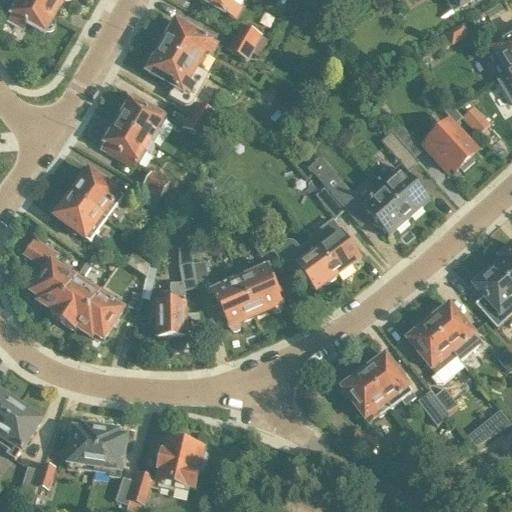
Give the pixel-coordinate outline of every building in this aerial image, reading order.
[(53,21),(58,11),(38,0),(5,0),(0,9),(0,11),(12,18),(11,21),(25,29),(27,26),(44,36),(46,33),(49,33),(52,33),(54,31),(55,30),(56,26),(55,24),(53,21)] [(38,0),(58,11),(64,1),(67,2),(71,1),(71,0),(38,0)] [(232,5),(235,0),(197,0),(233,20),(239,9),(232,5)] [(445,0),(454,14),(477,0),(445,0)] [(486,15),(490,21),(504,12),(500,6),(486,15)] [(176,24),(170,35),(166,34),(158,48),(199,72),(207,57),(211,59),(217,48),(176,24)] [(464,25),(438,40),(444,51),(470,35),(464,25)] [(242,27),(235,41),(254,51),(262,38),(242,27)] [(499,82),(511,74),(511,37),(483,56),(499,82)] [(262,38),(254,51),(262,56),(270,42),(262,38)] [(254,51),(235,41),(229,52),(247,63),(251,57),(254,51)] [(199,72),(158,48),(151,61),(154,62),(148,74),(189,98),(195,87),(192,85),(199,72)] [(259,62),(262,56),(254,51),(251,57),(259,62)] [(511,74),(499,82),(508,97),(511,94),(511,74)] [(122,113),(124,116),(119,126),(158,149),(165,138),(160,135),(167,123),(133,103),(131,106),(127,105),(122,113)] [(191,118),(210,129),(217,116),(198,105),(191,118)] [(474,109),(463,120),(479,138),(490,127),(474,109)] [(210,129),(191,118),(183,131),(203,142),(210,129)] [(119,126),(113,136),(109,136),(105,143),(107,146),(106,148),(140,169),(148,156),(153,158),(158,149),(119,126)] [(391,136),(398,144),(413,161),(423,152),(400,126),(391,136)] [(474,165),(471,161),(477,155),(450,126),(425,149),(448,174),(452,171),(456,175),(461,171),(464,174),(474,165)] [(398,144),(391,136),(382,144),(408,173),(417,165),(413,161),(398,144)] [(325,190),(330,195),(342,185),(321,161),(309,171),(325,190)] [(384,194),(409,222),(430,203),(422,194),(426,191),(413,176),(409,180),(401,171),(380,189),(384,194)] [(89,173),(81,185),(77,182),(70,193),(104,217),(120,195),(89,173)] [(143,188),(162,198),(169,186),(151,175),(143,188)] [(194,193),(207,201),(217,186),(205,178),(194,193)] [(162,198),(143,188),(136,200),(154,211),(162,198)] [(336,221),(345,213),(330,195),(325,190),(316,198),(336,221)] [(104,217),(70,193),(60,206),(63,208),(55,219),(86,242),(104,217)] [(389,240),(409,222),(384,194),(364,212),(389,240)] [(318,253),(336,279),(361,261),(333,223),(323,231),(332,243),(319,252),(318,253)] [(272,253),(261,235),(250,242),(261,260),(272,253)] [(54,315),(76,281),(78,277),(55,262),(59,257),(35,241),(24,257),(47,272),(32,295),(41,301),(39,305),(53,314),(54,315)] [(315,295),(336,279),(318,253),(319,252),(312,243),(301,251),(296,245),(296,244),(294,243),(292,242),(291,242),(289,241),(287,241),(285,242),(284,242),(282,244),(280,242),(270,249),(292,281),(301,275),(315,295)] [(511,290),(511,247),(499,259),(502,263),(494,270),(511,290)] [(182,285),(170,285),(170,290),(169,295),(158,295),(157,300),(157,305),(158,342),(172,341),(172,343),(173,345),(175,347),(178,348),(181,347),(184,345),(185,343),(185,341),(186,341),(186,304),(185,294),(198,292),(197,286),(193,266),(190,249),(179,254),(179,268),(182,285)] [(134,272),(145,280),(147,281),(150,268),(134,256),(126,266),(134,272)] [(193,266),(197,286),(209,284),(206,264),(193,266)] [(253,311),(256,319),(272,312),(274,314),(277,315),(278,315),(281,314),(282,311),(281,308),(277,297),(279,296),(266,266),(238,279),(253,311)] [(85,267),(80,276),(86,279),(91,271),(85,267)] [(150,268),(147,281),(145,280),(142,296),(143,296),(142,300),(150,302),(156,269),(150,268)] [(501,318),(511,308),(511,290),(494,270),(486,277),(483,274),(472,283),(475,287),(474,289),(501,318)] [(256,319),(253,311),(238,279),(210,291),(223,320),(225,319),(230,330),(232,333),(235,334),(240,332),(240,331),(241,329),(240,326),(256,319)] [(100,297),(76,281),(54,315),(53,314),(51,318),(76,334),(78,331),(100,297)] [(140,312),(142,300),(143,296),(142,296),(133,294),(130,309),(140,312)] [(124,312),(100,297),(78,331),(92,340),(94,337),(104,343),(124,312)] [(450,308),(439,316),(437,314),(426,322),(460,363),(481,346),(450,308)] [(460,363),(426,322),(414,332),(417,335),(408,342),(435,376),(430,380),(435,387),(443,387),(465,369),(460,363)] [(510,375),(511,373),(511,358),(506,352),(497,360),(510,375)] [(386,358),(376,366),(373,363),(360,372),(386,407),(387,406),(398,398),(405,408),(416,400),(386,358)] [(386,407),(360,372),(349,380),(352,383),(342,391),(343,392),(340,394),(345,401),(348,399),(369,427),(391,411),(387,406),(386,407)] [(444,391),(435,399),(447,415),(458,408),(444,391)] [(431,394),(419,404),(437,429),(450,418),(447,415),(435,399),(431,394)] [(0,436),(20,406),(12,400),(9,401),(0,395),(0,436)] [(32,413),(20,406),(0,436),(0,438),(12,447),(6,456),(15,462),(42,423),(32,417),(32,413)] [(68,466),(96,470),(102,431),(83,428),(83,432),(74,431),(68,466)] [(119,434),(102,431),(96,470),(121,474),(127,439),(118,438),(119,434)] [(358,432),(352,445),(373,456),(379,443),(358,432)] [(481,432),(470,440),(476,448),(488,441),(481,432)] [(166,442),(156,483),(159,483),(157,491),(174,495),(175,487),(194,492),(199,474),(204,472),(208,457),(204,453),(204,451),(166,442)] [(44,466),(41,475),(37,490),(38,490),(49,494),(56,470),(44,466)] [(41,475),(29,471),(23,492),(36,495),(38,490),(37,490),(41,475)] [(138,476),(136,485),(130,503),(142,506),(144,507),(152,481),(138,476)] [(116,504),(128,508),(130,503),(136,485),(123,480),(116,504)] [(128,508),(126,511),(139,511),(142,506),(130,503),(128,508)]
